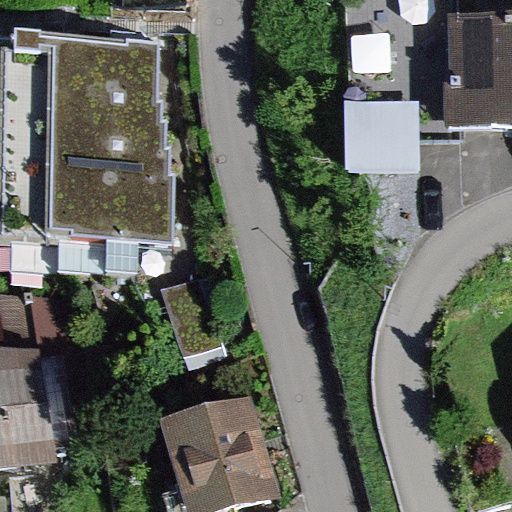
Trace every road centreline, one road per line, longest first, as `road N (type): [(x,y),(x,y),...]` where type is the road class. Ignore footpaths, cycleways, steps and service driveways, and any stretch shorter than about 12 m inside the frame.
road 1 (residential): [(222,0),(238,142),(333,511)]
road 2 (residential): [(426,511),(393,396),(410,318),(450,247),(511,216)]
